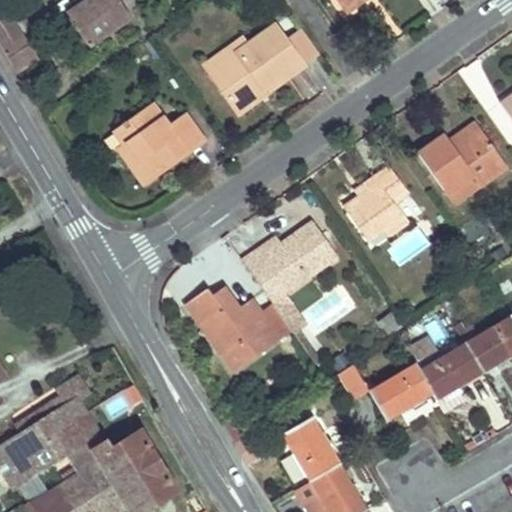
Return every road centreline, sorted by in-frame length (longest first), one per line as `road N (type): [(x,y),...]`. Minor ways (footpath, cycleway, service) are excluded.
road 1 (residential): [(109,284),(506,0)]
road 2 (tertiary): [(109,284),(241,511)]
road 3 (tertiary): [(0,90),(109,284)]
